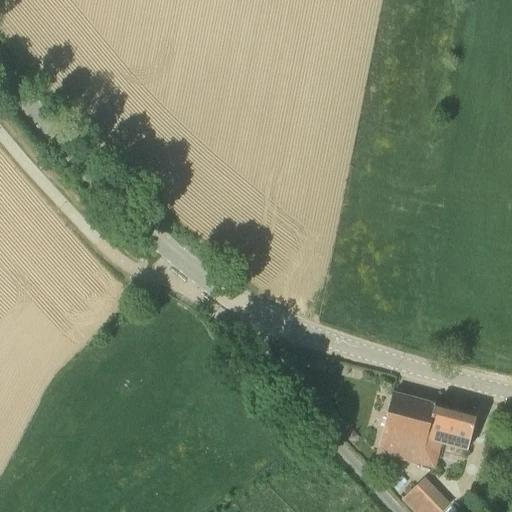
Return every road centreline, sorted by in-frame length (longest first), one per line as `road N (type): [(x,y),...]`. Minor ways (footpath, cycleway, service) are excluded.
road 1 (tertiary): [(252,310),(173,255),(0,60)]
road 2 (tertiary): [(511,393),(252,310)]
road 3 (residential): [(252,310),(250,339),(276,379),(397,511)]
